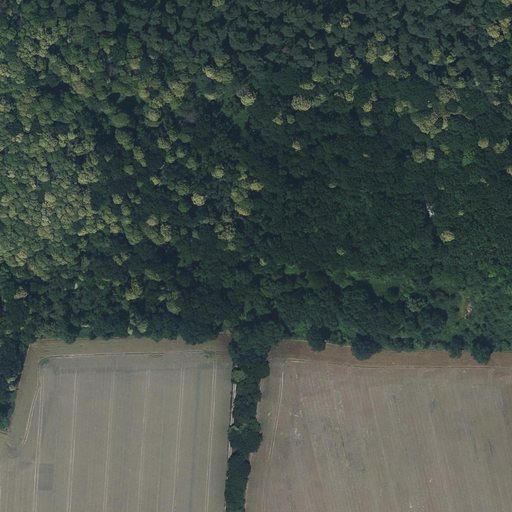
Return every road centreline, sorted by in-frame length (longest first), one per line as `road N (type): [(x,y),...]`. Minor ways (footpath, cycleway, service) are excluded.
road 1 (track): [(0,398),(25,329),(239,322)]
road 2 (track): [(239,322),(226,511)]
